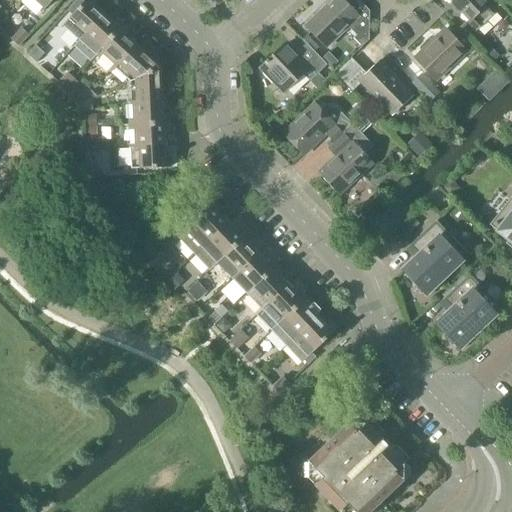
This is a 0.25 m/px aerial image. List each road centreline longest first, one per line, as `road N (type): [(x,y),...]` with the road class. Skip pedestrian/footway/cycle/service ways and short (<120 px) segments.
road 1 (tertiary): [(217,52),(233,146),(342,257),(392,349),(449,410)]
road 2 (tertiary): [(449,410),(502,472),(499,511)]
